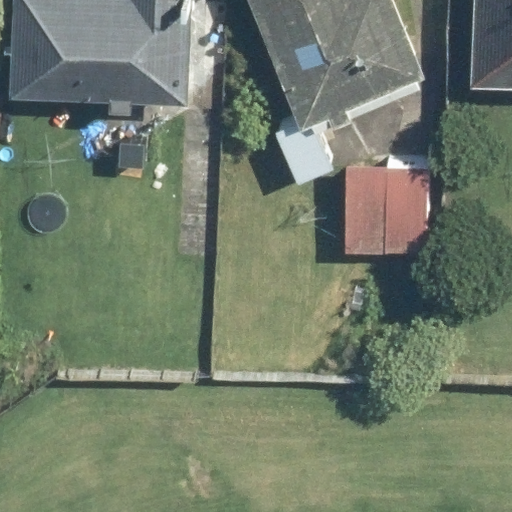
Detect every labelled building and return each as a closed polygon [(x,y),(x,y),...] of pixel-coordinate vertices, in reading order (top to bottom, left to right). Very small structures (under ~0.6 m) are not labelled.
[(197,0),(18,0),(16,82),(194,89),(197,0)] [(263,0),(312,113),(433,61),(406,0),(263,0)] [(511,0),(482,0),(481,62),(480,73),(511,73),(511,0)] [(101,159),(152,160),(152,123),(102,122),(101,159)] [(353,154),(351,237),(428,239),(431,157),(353,154)]
